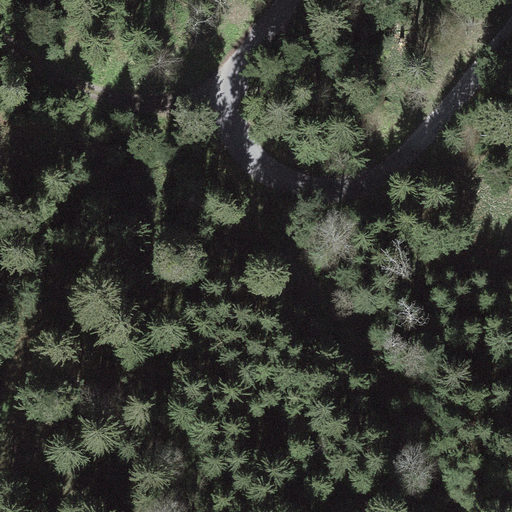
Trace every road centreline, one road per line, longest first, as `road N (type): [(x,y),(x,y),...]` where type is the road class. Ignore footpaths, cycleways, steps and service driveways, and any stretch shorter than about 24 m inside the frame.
road 1 (unclassified): [(284,0),(228,85),(228,118),(261,167),(304,186),(359,184),(398,162),(511,31)]
road 2 (track): [(0,40),(113,101),(226,99)]
